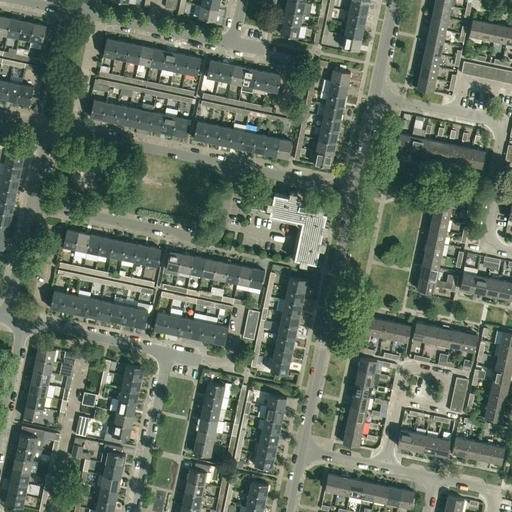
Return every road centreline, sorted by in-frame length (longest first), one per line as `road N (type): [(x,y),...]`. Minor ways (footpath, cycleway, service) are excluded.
road 1 (residential): [(511,252),(488,244),(497,123),(374,97)]
road 2 (residential): [(300,451),(355,188)]
road 3 (residential): [(29,202),(211,238),(222,224),(233,166)]
road 4 (residential): [(233,166),(44,127)]
road 5 (residential): [(133,511),(166,353)]
road 6 (residential): [(21,322),(166,353)]
road 7 (residential): [(231,45),(87,15)]
road 8 (residential): [(166,353),(230,367),(243,306)]
road 9 (residential): [(355,188),(233,166)]
